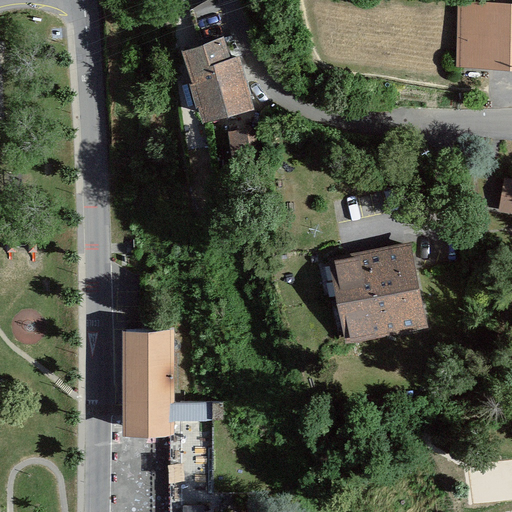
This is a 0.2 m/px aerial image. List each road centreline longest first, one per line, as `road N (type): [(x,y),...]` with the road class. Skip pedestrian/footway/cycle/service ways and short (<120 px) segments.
road 1 (residential): [(81,0),(98,511)]
road 2 (unclassified): [(230,0),(262,78),(308,110),(511,126)]
